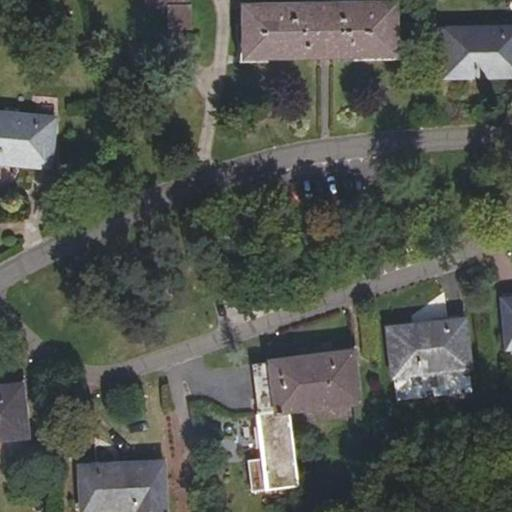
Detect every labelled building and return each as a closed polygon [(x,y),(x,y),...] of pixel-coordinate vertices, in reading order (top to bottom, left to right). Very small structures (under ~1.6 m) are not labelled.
[(190,0),(144,0),(145,8),(169,7),(169,30),(191,29),(190,0)] [(244,7),(245,57),(395,55),(394,5),(244,7)] [(444,29),(445,77),(511,76),(511,36),(505,36),(505,29),(444,29)] [(0,114),(0,162),(49,167),(53,127),(37,126),(38,118),(0,114)] [(37,126),(53,127),(53,120),(38,118),(37,126)] [(511,300),(503,302),(504,310),(511,308),(511,300)] [(449,330),(464,328),(464,321),(448,323),(449,330)] [(388,329),(393,376),(469,368),(464,328),(449,330),(448,323),(388,329)] [(352,353),(346,354),(349,377),(355,377),(352,353)] [(297,483),(289,411),(358,403),(355,377),(349,377),(346,354),(252,365),(263,461),(245,464),(248,490),(297,483)] [(0,439),(26,437),(23,410),(17,411),(15,387),(0,388),(0,439)] [(21,387),(15,387),(17,411),(23,410),(21,387)] [(163,511),(162,464),(95,467),(96,475),(80,476),(81,511),(163,511)] [(79,468),(80,476),(96,475),(95,467),(79,468)]
